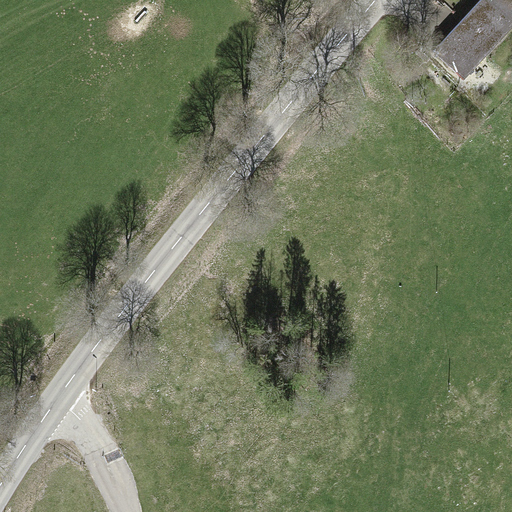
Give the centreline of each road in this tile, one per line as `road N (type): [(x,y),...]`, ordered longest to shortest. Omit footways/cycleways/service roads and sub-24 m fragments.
road 1 (tertiary): [(374,0),(56,398)]
road 2 (unclassified): [(56,398),(100,448),(126,511)]
